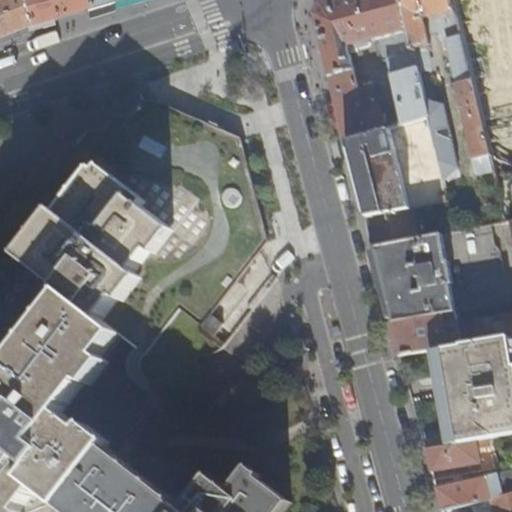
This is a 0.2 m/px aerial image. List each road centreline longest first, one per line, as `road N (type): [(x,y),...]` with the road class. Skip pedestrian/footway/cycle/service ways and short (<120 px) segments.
road 1 (tertiary): [(278,0),(326,236),(406,511)]
road 2 (secondary): [(248,0),(0,78)]
